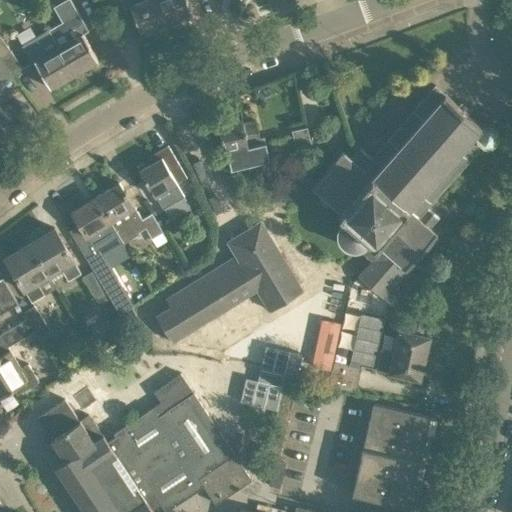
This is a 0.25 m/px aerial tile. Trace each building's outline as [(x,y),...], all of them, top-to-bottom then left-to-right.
[(120,0),(124,7),(130,5),(142,35),(168,25),(158,0),(120,0)] [(197,0),(158,0),(168,25),(193,15),(189,3),(197,0)] [(88,31),(77,13),(49,30),(58,46),(75,75),(98,61),(82,34),(88,31)] [(75,75),(58,46),(49,30),(22,45),(32,63),(35,62),(50,89),(75,75)] [(0,59),(12,76),(22,68),(0,37),(0,59)] [(0,124),(9,118),(0,106),(0,99),(19,86),(12,76),(0,59),(0,124)] [(357,276),(382,298),(391,287),(406,270),(407,271),(437,235),(429,228),(439,216),(428,206),(482,145),(483,146),(493,145),(498,138),(497,130),(491,125),(484,125),(483,127),(435,84),(372,157),(360,147),(351,157),(342,150),(311,186),(321,196),(320,202),(326,206),(332,204),(340,212),(339,213),(345,218),(339,224),(337,240),(348,250),(356,249),(370,261),(357,276)] [(231,170),(269,161),(263,138),(260,139),(256,122),(244,124),(242,119),(217,124),(228,166),(230,165),(231,170)] [(291,131),(296,154),(312,151),(306,128),(291,131)] [(177,182),(186,176),(168,146),(148,158),(151,163),(139,170),(147,184),(146,184),(155,198),(178,184),(177,182)] [(268,206),(292,179),(242,190),(253,204),(268,206)] [(142,219),(141,218),(126,192),(124,193),(119,183),(95,197),(116,231),(122,242),(145,229),(151,239),(163,232),(151,214),(142,219)] [(71,212),(86,237),(89,241),(98,242),(116,231),(95,197),(71,212)] [(226,241),(235,256),(166,300),(170,307),(156,316),(171,343),(256,290),(269,312),(304,292),(260,220),(226,241)] [(55,228),(30,243),(51,276),(62,269),(69,280),(82,273),(55,228)] [(49,277),(51,276),(30,243),(4,258),(32,302),(56,288),(49,277)] [(94,270),(83,276),(98,302),(109,295),(98,277),(94,270)] [(3,277),(0,278),(0,314),(19,304),(3,277)] [(30,318),(37,329),(41,336),(49,331),(34,306),(25,311),(30,318)] [(110,323),(120,339),(142,326),(132,310),(110,323)] [(27,364),(21,368),(9,350),(8,347),(37,329),(30,318),(0,335),(0,398),(14,390),(16,395),(38,382),(27,364)] [(285,371),(294,332),(264,324),(254,364),(285,371)] [(430,337),(422,335),(410,332),(398,329),(393,351),(380,348),(375,370),(420,380),(430,337)] [(328,386),(338,388),(355,392),(361,367),(334,361),(333,364),(329,380),(328,386)] [(65,374),(71,371),(65,362),(59,366),(65,374)] [(266,459),(278,462),(298,379),(285,377),(277,412),(274,426),(266,459)] [(70,402),(41,422),(65,460),(55,467),(84,511),(153,511),(152,510),(160,504),(165,511),(203,487),(215,504),(251,480),(185,379),(160,395),(169,408),(158,416),(152,408),(113,433),(115,436),(108,441),(104,435),(102,436),(89,415),(81,420),(70,402)] [(363,448),(425,463),(436,418),(374,403),(363,448)] [(262,423),(274,426),(277,412),(265,409),(262,423)] [(425,463),(363,448),(352,494),(415,508),(425,463)]
